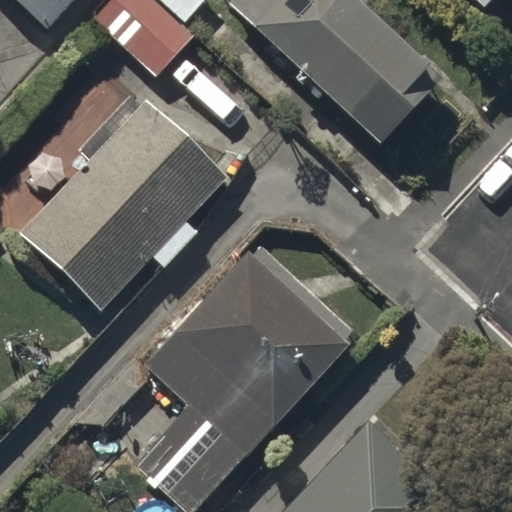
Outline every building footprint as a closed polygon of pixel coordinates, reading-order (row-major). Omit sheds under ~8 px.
[(16,0),(46,28),(71,0),(16,0)] [(192,36),(153,0),(114,0),(94,21),(154,76),(192,36)] [(160,0),(183,20),(201,0),(160,0)] [(433,76),(350,0),(228,0),(377,138),(433,76)] [(226,178),(144,101),(140,105),(129,94),(75,151),(87,162),(18,234),(99,310),(151,255),(162,265),(195,231),(184,221),(226,178)] [(195,511),(349,343),(247,250),(144,363),(190,404),(133,467),(182,511),(195,511)] [(458,511),(461,510),(366,421),(280,511),(458,511)]
